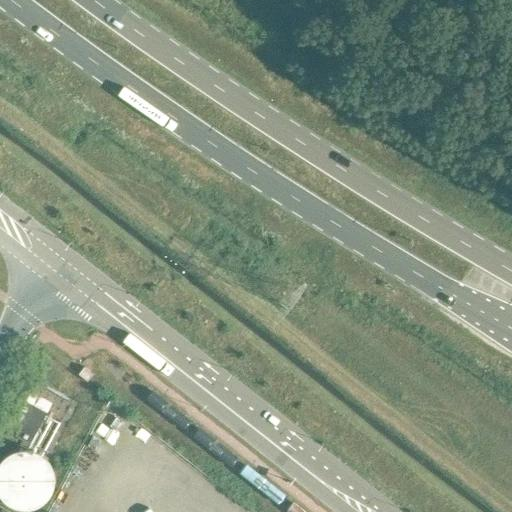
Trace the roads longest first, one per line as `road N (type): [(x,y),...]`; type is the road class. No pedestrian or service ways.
road 1 (primary): [(1,0),(282,196),(511,329)]
road 2 (primary): [(511,269),(295,140),(87,0)]
road 3 (tertiary): [(263,431),(51,262)]
road 4 (tertiary): [(375,511),(263,431)]
road 5 (tertiary): [(263,431),(360,511)]
